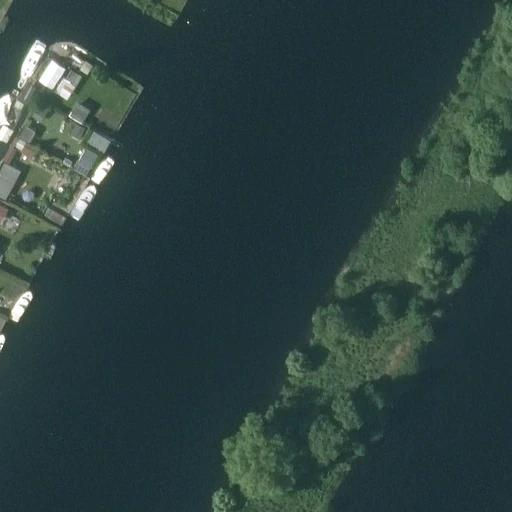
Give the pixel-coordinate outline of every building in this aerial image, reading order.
[(38,104),(31,115),(40,121),(48,110),(38,104)] [(77,104),(70,116),(81,122),(88,111),(77,104)] [(75,125),(70,134),(79,139),(84,130),(75,125)] [(24,142),(21,149),(32,154),(35,148),(24,142)] [(85,148),(73,169),(86,176),(97,155),(85,148)] [(5,164),(0,172),(0,196),(5,199),(19,171),(5,164)]
